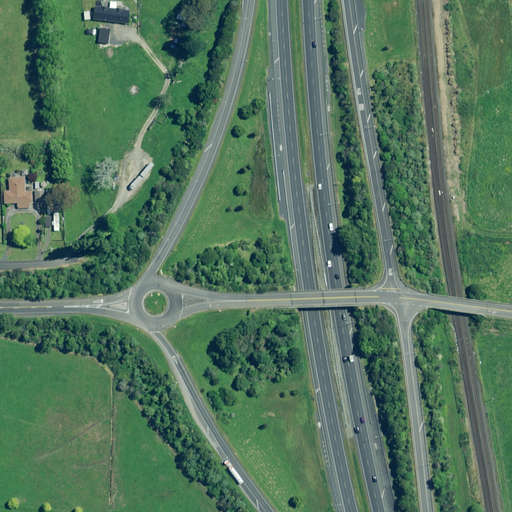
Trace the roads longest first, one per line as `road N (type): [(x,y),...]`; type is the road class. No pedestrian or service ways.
road 1 (motorway): [(306,0),(330,264),(378,511)]
road 2 (motorway): [(348,511),(297,228),(279,0)]
road 3 (motorway): [(144,288),(208,161),(251,0)]
road 4 (motorway): [(345,0),(397,297)]
road 5 (motorway): [(269,511),(152,323)]
road 6 (motorway): [(397,297),(424,511)]
road 7 (tertiary): [(226,300),(397,297)]
